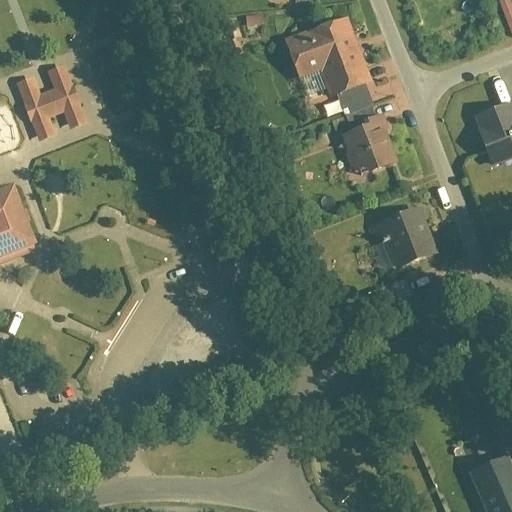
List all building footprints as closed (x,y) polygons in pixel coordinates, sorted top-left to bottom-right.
[(511,34),(511,11),(508,2),(499,6),(511,34)] [(300,109),(363,87),(343,30),(280,52),(300,109)] [(87,130),(63,71),(44,78),(51,95),(39,100),(32,83),(14,90),(37,148),(55,142),(48,125),(62,120),(69,137),(87,130)] [(459,116),(479,170),(511,158),(511,114),(504,118),(498,102),(459,116)] [(346,186),(395,169),(378,120),(329,137),(346,186)] [(0,263),(30,252),(6,189),(0,191),(0,263)] [(430,256),(411,209),(362,228),(381,276),(430,256)] [(367,293),(371,310),(409,300),(404,283),(367,293)] [(511,511),(511,459),(511,458),(474,474),(490,511),(511,511)]
